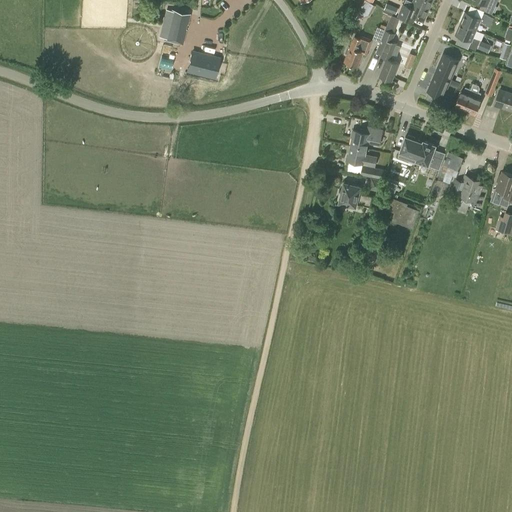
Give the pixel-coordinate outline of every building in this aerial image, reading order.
[(370,16),(376,5),(366,0),(363,0),(359,9),(355,18),(357,20),(370,16)] [(424,20),(429,7),(413,0),(413,1),(409,0),(405,0),(404,3),(403,2),(397,15),(413,22),(416,16),(424,20)] [(473,0),(481,3),(479,8),(491,14),(497,0),(473,0)] [(398,8),(387,3),(384,9),(395,14),(398,8)] [(182,45),(190,13),(171,9),(164,40),(182,45)] [(460,23),(476,30),(480,22),(483,24),(488,14),(483,13),(481,18),(465,11),(460,23)] [(492,26),(496,17),(490,14),(486,23),(492,26)] [(460,23),(455,34),(471,41),(469,47),(476,50),(480,40),(473,37),(476,30),(460,23)] [(385,29),(376,51),(382,53),(381,56),(386,58),(379,76),(392,81),(399,63),(390,59),(396,43),(392,42),(395,33),(385,29)] [(356,66),(362,53),(365,54),(371,39),(359,33),(357,37),(355,36),(344,61),(356,66)] [(483,52),(487,43),(481,40),(477,49),(483,52)] [(507,59),(511,45),(511,43),(506,41),(501,56),(507,59)] [(219,59),(215,58),(192,52),(189,65),(187,70),(215,77),(219,59)] [(411,52),(406,65),(412,67),(417,54),(411,52)] [(435,72),(450,79),(458,60),(443,54),(435,72)] [(494,68),(485,93),(492,96),(502,70),(494,68)] [(443,97),(450,79),(435,72),(427,91),(443,97)] [(454,106),(475,115),(482,98),(479,97),(481,93),(478,92),(479,88),(478,85),(473,83),(471,89),(465,87),(464,91),(461,89),(454,106)] [(511,110),(511,93),(500,90),(495,105),(511,110)] [(350,145),(366,148),(368,142),(379,145),(382,130),(367,127),(366,132),(353,130),(350,145)] [(423,142),(414,139),(415,137),(408,135),(407,137),(405,136),(400,151),(413,156),(411,161),(416,163),(417,160),(416,160),(423,142)] [(416,160),(417,160),(427,164),(427,165),(439,169),(443,159),(432,155),(435,145),(423,140),(423,142),(416,160)] [(365,155),(366,148),(350,145),(347,160),(375,166),(376,158),(365,155)] [(441,171),(456,176),(463,157),(448,152),(441,171)] [(363,164),(360,175),(383,180),(386,170),(363,164)] [(499,182),(497,189),(495,189),(490,201),(501,205),(504,196),(511,198),(511,174),(503,171),(501,175),(499,174),(497,181),(499,182)] [(476,202),(483,181),(467,176),(465,183),(455,180),(450,197),(460,200),(461,197),(476,202)] [(371,177),(369,188),(381,191),(383,180),(371,177)] [(447,195),(449,182),(438,180),(436,193),(447,195)] [(356,206),(356,204),(370,207),(372,196),(358,193),(360,186),(344,182),(339,202),(356,206)] [(397,185),(389,182),(386,190),(394,192),(397,185)] [(390,200),(387,208),(395,211),(392,219),(412,227),(419,210),(406,205),(406,206),(390,200)] [(500,230),(511,234),(511,232),(511,212),(506,211),(500,230)]
